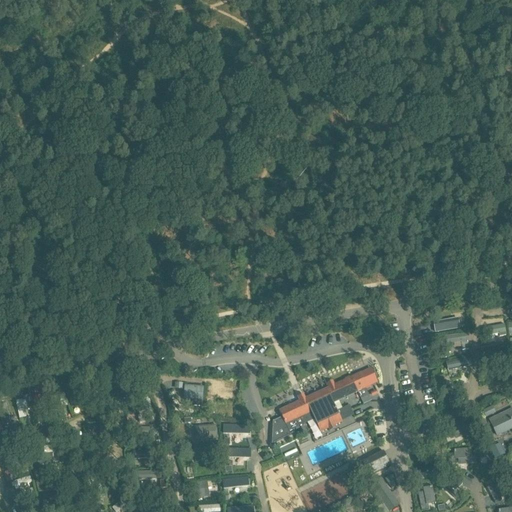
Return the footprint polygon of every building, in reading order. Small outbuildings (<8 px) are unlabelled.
[(458,320),(433,325),(435,333),(459,329),(458,320)] [(503,325),(483,329),(485,337),(486,337),(493,335),(498,334),(505,333),(503,325)] [(461,343),(462,351),(469,350),(467,334),(444,337),(445,345),(461,343)] [(399,366),(410,362),(408,354),(396,359),(399,366)] [(469,358),(450,363),(452,371),(471,366),(469,358)] [(129,372),(109,376),(110,384),(121,382),(129,380),(131,379),(129,372)] [(273,422),(272,445),(291,436),(289,431),(314,420),(320,433),(328,430),(330,432),(335,430),(334,427),(342,423),(333,404),(357,393),(360,399),(368,396),(366,390),(370,388),(369,387),(372,385),(366,372),(359,375),(350,380),(349,377),(345,379),(345,380),(334,385),(333,382),(326,386),(328,389),(319,393),(305,399),(304,397),(298,399),(299,402),(279,411),(282,418),(273,422)] [(108,374),(99,375),(101,383),(109,382),(108,374)] [(221,380),(220,397),(226,397),(225,402),(234,402),(236,385),(228,384),(228,380),(221,380)] [(184,385),(183,400),(193,400),(192,407),(202,408),(203,401),(204,387),(184,385)] [(71,386),(65,388),(72,408),(78,406),(76,400),(71,386)] [(142,386),(121,393),(123,400),(144,393),(142,386)] [(56,394),(50,395),(52,412),(58,411),(58,407),(56,394)] [(41,396),(33,397),(36,418),(44,417),(42,405),(41,396)] [(150,399),(143,401),(144,404),(146,415),(147,422),(154,421),(150,399)] [(22,400),(16,401),(19,418),(26,417),(24,406),(22,401),(22,400)] [(6,403),(0,404),(0,413),(3,425),(11,423),(6,403)] [(482,411),(486,418),(495,413),(492,406),(482,411)] [(511,409),(489,420),(497,436),(511,429),(511,430),(511,409)] [(108,417),(99,417),(100,439),(109,438),(108,417)] [(198,429),(198,421),(181,422),(181,429),(198,429)] [(462,421),(449,427),(452,434),(454,433),(456,439),(471,432),(468,427),(465,428),(462,421)] [(223,425),(223,435),(249,435),(249,425),(223,425)] [(216,427),(195,429),(196,441),(217,440),(216,427)] [(134,428),(134,437),(143,438),(150,438),(155,438),(156,429),(134,428)] [(299,437),(305,448),(315,443),(309,432),(299,437)] [(42,440),(35,440),(35,450),(36,455),(36,462),(44,461),(42,440)] [(85,440),(78,440),(81,465),(88,464),(85,440)] [(504,455),(499,444),(496,446),(490,449),(495,459),(501,456),(504,455)] [(214,447),(193,450),(194,458),(206,456),(215,455),(214,447)] [(223,449),(223,458),(249,459),(249,450),(223,449)] [(471,449),(456,451),(457,459),(459,458),(459,465),(476,463),(475,457),(471,457),(471,449)] [(154,450),(133,451),(133,459),(155,458),(154,450)] [(20,451),(13,454),(14,455),(18,467),(21,475),(28,472),(20,451)] [(369,477),(390,466),(383,452),(362,463),(369,477)] [(290,461),(294,472),(298,470),(295,459),(290,461)] [(242,464),(240,470),(252,473),(253,467),(242,464)] [(41,466),(33,468),(38,493),(47,491),(41,466)] [(156,472),(135,473),(135,481),(156,480),(156,472)] [(446,482),(442,486),(454,499),(460,494),(456,491),(462,485),(450,473),(444,480),(446,482)] [(30,477),(13,482),(15,488),(28,484),(32,483),(30,477)] [(247,478),(223,481),(224,490),(248,487),(247,478)] [(370,485),(378,499),(387,511),(389,511),(399,506),(380,478),(370,485)] [(493,485),(488,488),(496,503),(502,500),(500,496),(507,493),(500,479),(492,483),(493,485)] [(206,481),(193,483),(196,499),(209,497),(206,481)] [(424,492),(418,494),(422,511),(428,510),(428,505),(435,504),(432,488),(424,489),(424,492)] [(168,491),(146,497),(148,505),(170,500),(168,491)] [(124,499),(112,509),(114,511),(117,511),(120,510),(128,504),(124,499)] [(39,511),(37,500),(30,502),(32,511),(39,511)] [(42,511),(64,511),(56,510),(56,509),(52,505),(51,505),(51,501),(43,501),(42,511)]
